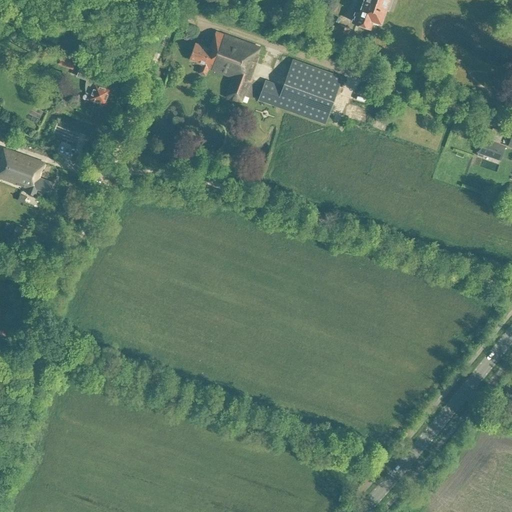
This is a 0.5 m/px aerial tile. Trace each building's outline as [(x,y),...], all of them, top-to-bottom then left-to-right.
[(365,0),(361,14),(356,12),(353,22),(369,27),(370,22),(377,24),(379,21),(380,21),(384,8),(389,10),(392,0),(365,0)] [(339,26),(333,24),(329,35),(345,41),(349,29),(339,25),(339,26)] [(257,56),(260,47),(216,31),(209,48),(195,42),(189,58),(197,62),(197,63),(201,64),(198,73),(205,76),(208,68),(233,77),(226,97),(241,102),(258,56),(257,56)] [(332,51),(342,54),(345,44),(336,41),(332,51)] [(61,53),(57,65),(71,70),(75,58),(61,53)] [(325,124),(342,77),(292,59),(283,86),(265,80),(258,100),(325,124)] [(104,104),(109,89),(103,87),(105,81),(89,75),(87,79),(87,92),(92,93),(90,98),(104,104)] [(500,161),(505,145),(481,137),(476,153),(500,161)] [(50,194),(54,183),(40,177),(45,163),(3,148),(0,157),(0,177),(28,188),(26,193),(34,196),(37,189),(50,194)] [(26,196),(20,194),(17,200),(24,203),(26,196)] [(27,229),(16,225),(12,236),(23,240),(27,229)]
